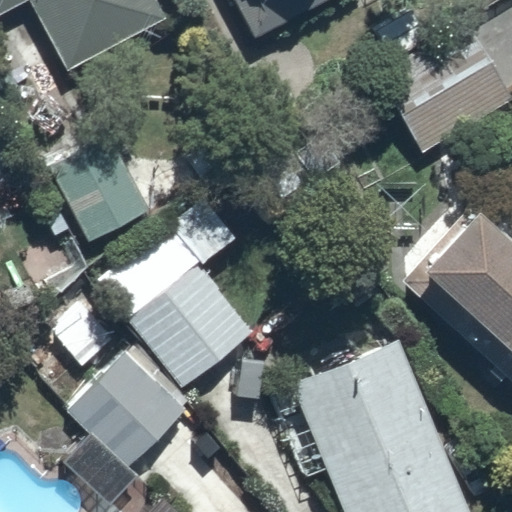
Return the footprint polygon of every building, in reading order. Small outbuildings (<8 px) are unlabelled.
[(144,0),(0,0),(0,19),(24,7),(59,77),(158,27),(144,0)] [(227,0),(222,3),(243,44),(332,0),(227,0)] [(372,78),(414,157),(502,110),(457,25),(442,33),(426,3),(368,34),(387,70),(372,78)] [(102,139),(40,169),(78,248),(140,219),(102,139)] [(396,290),(511,396),(511,254),(467,213),(396,290)] [(122,326),(177,391),(243,334),(188,269),(122,326)] [(43,333),(77,370),(111,340),(77,302),(43,333)] [(283,393),(330,511),(458,511),(393,349),(283,393)] [(125,356),(62,413),(117,474),(181,417),(125,356)]
